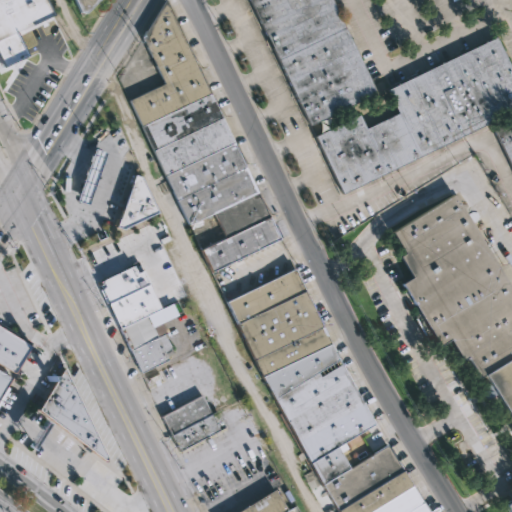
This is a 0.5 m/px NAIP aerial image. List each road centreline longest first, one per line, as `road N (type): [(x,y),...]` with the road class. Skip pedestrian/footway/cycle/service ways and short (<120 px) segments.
road 1 (residential): [(454,511),(332,303),(189,0)]
road 2 (tertiary): [(176,498),(0,126)]
road 3 (tertiary): [(12,208),(157,511)]
